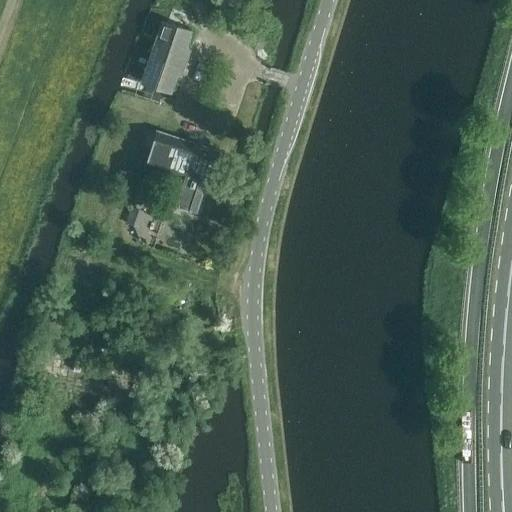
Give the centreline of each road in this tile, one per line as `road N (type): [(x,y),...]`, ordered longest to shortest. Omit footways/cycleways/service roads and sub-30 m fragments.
road 1 (unclassified): [(271,511),(253,276),(264,213),(329,0)]
road 2 (primary): [(504,511),(501,418),(511,270)]
